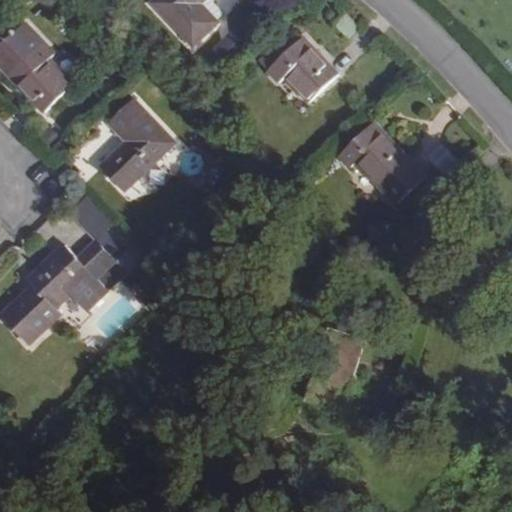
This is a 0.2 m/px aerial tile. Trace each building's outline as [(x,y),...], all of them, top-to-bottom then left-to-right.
[(126,13),(114,0),(110,0),(98,12),(111,27),(126,13)] [(205,0),(156,0),(153,3),(194,47),(219,23),(201,4),(205,0)] [(251,47),(235,30),(209,54),(226,71),(251,47)] [(17,84),(41,107),(68,82),(44,57),(48,54),(29,33),(4,56),(24,78),(17,84)] [(270,72),(281,84),(288,79),(311,103),(339,77),(316,53),(310,58),(288,35),(265,57),(276,66),(270,72)] [(0,64),(17,84),(24,78),(4,56),(0,59),(0,64)] [(101,169),(125,193),(175,144),(136,103),(111,126),(127,144),(101,169)] [(342,157),(353,170),(359,165),(396,204),(424,178),(387,138),(381,144),(370,132),(342,157)] [(68,209),(89,242),(107,231),(87,197),(68,209)] [(287,241),(279,232),(269,241),(277,249),(287,241)] [(29,344),(61,315),(56,308),(70,295),(89,315),(111,293),(99,281),(117,263),(99,244),(80,261),(67,247),(31,282),(35,287),(4,317),(29,344)] [(344,411),(366,342),(333,331),(310,400),(344,411)] [(432,414),(438,392),(406,382),(399,403),(432,414)]
